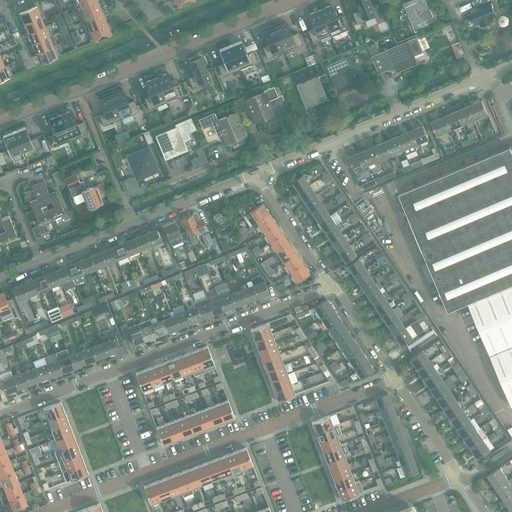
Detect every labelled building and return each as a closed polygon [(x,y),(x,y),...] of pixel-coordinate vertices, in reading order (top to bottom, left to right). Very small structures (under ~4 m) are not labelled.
[(77,0),(74,2),(78,12),(82,10),(99,3),(97,0),(77,0)] [(354,0),(358,10),(352,13),(357,24),(365,21),(367,27),(376,23),(374,17),(375,17),(368,0),(354,0)] [(411,26),(432,18),(424,0),(411,0),(402,4),(411,26)] [(481,25),(482,25),(486,25),(488,23),(491,21),(492,21),(491,17),(496,15),(493,8),(498,6),(495,0),(481,0),(483,4),(469,10),(475,24),(479,22),(481,25)] [(82,10),(78,12),(82,22),(103,13),(99,3),(82,10)] [(19,12),(23,23),(44,14),(40,4),(19,12)] [(331,5),(319,10),(330,35),(330,37),(348,29),(342,16),(336,18),(331,5)] [(313,28),(307,30),(312,42),(330,35),(319,10),(308,15),(313,28)] [(103,13),(82,22),(86,31),(86,32),(107,23),(103,13)] [(23,23),(28,33),(48,24),(45,25),(41,16),(44,14),(23,23)] [(498,19),(497,21),(497,22),(498,23),(498,25),(499,26),(500,26),(501,27),(503,27),(504,27),(505,27),(507,26),(508,25),(508,24),(509,22),(509,21),(509,20),(508,19),(508,18),(507,17),(505,16),(504,16),(503,16),(501,16),(500,16),(499,17),(498,18),(498,19)] [(282,21),(273,25),(284,51),(302,44),(297,32),(291,35),(286,22),(283,23),(282,21)] [(107,23),(86,32),(90,42),(111,34),(107,23)] [(28,33),(32,43),(53,34),(48,24),(28,33)] [(452,30),(450,24),(441,28),(443,34),(452,30)] [(268,44),(262,47),(267,58),(284,51),(273,25),(265,28),(266,30),(263,31),(268,44)] [(32,43),(36,53),(57,44),(56,44),(53,45),(49,36),(53,34),(32,43)] [(413,56),(422,52),(419,45),(418,45),(414,38),(379,53),(375,43),(367,46),(371,56),(377,72),(386,69),(386,67),(390,70),(394,68),(396,72),(417,64),(413,56)] [(241,40),(230,45),(240,69),(257,62),(253,51),(247,53),(241,40)] [(453,44),(458,58),(465,55),(460,41),(453,44)] [(57,44),(36,53),(40,63),(61,54),(57,44)] [(224,63),(218,65),(222,77),(240,69),(230,45),(218,50),(224,63)] [(0,55),(0,67),(8,64),(4,65),(0,56),(0,55)] [(194,75),(188,77),(193,89),(200,86),(198,82),(210,78),(204,64),(206,64),(203,57),(202,58),(201,57),(199,57),(199,56),(190,59),(191,61),(189,62),(194,75)] [(350,67),(356,64),(353,56),(326,67),(336,89),(356,81),(350,67)] [(8,64),(0,67),(0,79),(12,75),(8,64)] [(157,77),(156,78),(166,102),(184,95),(179,83),(173,86),(167,73),(162,75),(161,74),(156,76),(157,77)] [(306,108),(327,99),(318,76),(297,85),(306,108)] [(150,95),(144,98),(149,110),(166,102),(156,78),(144,82),(150,95)] [(269,100),(278,96),(273,84),(262,89),(264,92),(244,100),(243,97),(235,101),(240,113),(247,110),(253,123),(274,114),(269,100)] [(119,89),(110,92),(121,119),(138,112),(134,100),(128,102),(122,89),(119,91),(119,89)] [(104,112),(98,114),(103,126),(121,119),(110,92),(101,96),(102,98),(99,99),(104,112)] [(223,93),(214,97),(216,102),(225,99),(223,93)] [(482,100),(468,106),(474,120),(488,114),(482,100)] [(189,104),(186,112),(187,115),(195,111),(192,103),(189,104)] [(468,106),(456,111),(462,125),(474,120),(468,106)] [(71,110),(60,115),(70,140),(88,133),(83,121),(77,124),(71,110)] [(456,111),(445,116),(450,130),(462,125),(456,111)] [(218,137),(221,135),(225,144),(246,135),(237,112),(218,120),(214,112),(198,119),(202,129),(212,124),(218,137)] [(54,133),(48,136),(52,147),(70,140),(60,115),(48,120),(54,133)] [(437,135),(450,130),(445,116),(431,122),(437,135)] [(191,118),(182,122),(175,125),(176,128),(156,136),(165,159),(186,150),(182,141),(189,138),(187,133),(195,129),(191,118)] [(423,125),(409,131),(414,145),(429,139),(423,125)] [(25,126),(13,131),(21,150),(32,146),(33,149),(40,146),(35,134),(29,136),(25,126)] [(485,132),(487,137),(494,134),(492,129),(485,132)] [(13,131),(2,136),(5,145),(0,148),(5,161),(12,158),(11,155),(21,150),(13,131)] [(125,131),(114,135),(117,142),(128,138),(125,131)] [(409,131),(397,136),(403,150),(414,145),(409,131)] [(149,132),(144,134),(148,144),(153,142),(149,132)] [(397,136),(386,141),(392,155),(403,150),(397,136)] [(386,141),(374,146),(380,160),(392,155),(386,141)] [(511,145),(399,193),(428,262),(436,281),(449,310),(469,302),(511,405),(511,145)] [(374,146),(363,151),(368,165),(380,160),(374,146)] [(454,146),(446,149),(448,154),(456,150),(454,146)] [(127,157),(120,160),(124,169),(127,168),(130,177),(135,175),(135,177),(136,177),(139,178),(139,179),(158,171),(148,147),(127,156),(127,157)] [(371,170),(368,165),(363,151),(349,157),(357,175),(371,170)] [(438,152),(421,159),(423,164),(440,157),(438,152)] [(204,154),(190,159),(193,167),(207,161),(204,154)] [(52,155),(46,158),(48,164),(54,162),(52,155)] [(417,161),(409,164),(411,169),(420,166),(417,161)] [(58,170),(52,173),(57,185),(63,183),(58,170)] [(394,170),(386,174),(388,179),(397,175),(394,170)] [(319,177),(322,180),(329,176),(326,172),(319,177)] [(64,178),(68,188),(72,197),(81,193),(87,209),(102,203),(100,197),(103,196),(101,192),(104,191),(101,183),(86,189),(83,182),(79,183),(76,174),(64,178)] [(386,174),(374,179),(377,184),(388,179),(386,174)] [(291,182),(298,193),(308,185),(301,175),(291,182)] [(324,184),(331,179),(329,176),(322,180),(324,184)] [(363,190),(377,184),(374,179),(361,185),(363,190)] [(43,181),(37,184),(52,219),(64,214),(55,191),(48,193),(43,181)] [(304,203),(315,195),(320,192),(313,182),(308,185),(298,193),(304,203)] [(38,225),(52,219),(37,184),(31,186),(36,199),(29,202),(38,225)] [(333,197),(336,200),(342,196),(340,192),(333,197)] [(304,203),(311,213),(322,205),(315,195),(304,203)] [(345,200),(342,196),(336,200),(338,204),(345,200)] [(251,201),(238,210),(241,214),(243,217),(245,216),(248,220),(250,219),(254,223),(256,222),(269,213),(262,203),(256,208),(251,201)] [(311,213),(318,222),(329,215),(322,205),(311,213)] [(337,211),(332,213),(337,222),(342,219),(337,211)] [(347,217),(349,221),(356,216),(353,212),(347,217)] [(269,213),(256,222),(259,225),(257,226),(261,233),(263,232),(276,223),(269,213)] [(0,216),(0,234),(4,243),(17,238),(7,214),(0,217),(0,216)] [(192,214),(181,219),(188,235),(192,244),(196,242),(197,242),(198,241),(198,239),(198,238),(198,237),(196,232),(206,227),(203,220),(196,223),(192,214)] [(318,222),(325,233),(335,225),(329,215),(318,222)] [(358,220),(356,216),(349,221),(351,224),(358,220)] [(175,221),(163,226),(171,246),(184,241),(188,252),(193,250),(185,232),(180,234),(175,221)] [(276,223),(263,232),(266,236),(264,237),(268,243),(270,242),(282,233),(276,223)] [(244,225),(237,229),(240,233),(247,228),(244,225)] [(325,233),(331,242),(342,235),(335,225),(325,233)] [(156,229),(145,234),(150,246),(161,241),(161,240),(157,231),(156,229)] [(205,245),(211,243),(207,232),(201,235),(205,245)] [(360,237),(362,241),(369,236),(367,232),(360,237)] [(282,233),(270,242),(272,245),(270,247),(275,253),(289,243),(282,233)] [(145,234),(134,238),(139,250),(150,246),(145,234)] [(41,235),(36,238),(38,243),(38,244),(44,241),(41,235)] [(331,242),(338,252),(349,245),(342,235),(331,242)] [(372,240),(369,236),(362,241),(365,244),(372,240)] [(134,238),(123,243),(128,255),(139,250),(134,238)] [(213,243),(212,243),(216,254),(221,252),(216,242),(213,243)] [(123,243),(112,247),(117,259),(119,265),(130,261),(127,255),(128,255),(123,243)] [(289,243),(275,253),(281,263),(283,262),(296,253),(289,243)] [(251,249),(251,250),(253,253),(260,248),(258,245),(251,249)] [(356,255),(349,245),(338,252),(345,262),(356,255)] [(7,251),(10,256),(10,257),(20,252),(20,251),(18,246),(7,251)] [(112,247),(101,252),(106,264),(117,259),(112,247)] [(260,248),(253,253),(255,257),(256,256),(262,252),(260,248)] [(101,252),(89,256),(94,269),(106,264),(101,252)] [(373,257),(376,261),(382,256),(380,252),(373,257)] [(296,253),(283,262),(286,265),(284,266),(288,273),(290,272),(303,263),(296,253)] [(89,256),(78,261),(83,273),(94,269),(89,256)] [(385,260),(382,256),(376,261),(378,264),(385,260)] [(346,265),(353,276),(364,268),(357,258),(346,265)] [(265,260),(260,263),(266,273),(272,269),(265,260)] [(78,261),(67,266),(75,284),(86,280),(83,273),(78,261)] [(428,262),(420,266),(429,284),(436,281),(428,262)] [(201,264),(194,267),(196,271),(198,276),(209,272),(205,263),(201,264)] [(303,263),(290,272),(292,275),(291,277),(295,283),(309,273),(303,263)] [(67,266),(56,270),(61,282),(64,290),(75,285),(75,284),(67,266)] [(163,267),(160,269),(163,276),(174,271),(172,268),(165,271),(163,267)] [(272,269),(266,273),(269,276),(276,272),(273,268),(272,269)] [(353,276),(360,286),(371,278),(364,268),(353,276)] [(56,270),(45,275),(50,287),(61,282),(56,270)] [(45,275),(34,279),(39,291),(50,287),(45,275)] [(261,275),(250,279),(253,285),(257,297),(269,293),(264,281),(261,275)] [(398,280),(396,276),(389,280),(392,284),(398,280)] [(134,278),(126,281),(128,286),(129,290),(137,287),(134,280),(134,278)] [(360,286),(367,296),(378,288),(371,278),(360,286)] [(34,279),(22,284),(27,296),(39,291),(34,279)] [(22,284),(11,289),(16,301),(27,296),(22,284)] [(253,285),(241,289),(246,302),(257,297),(253,285)] [(228,288),(217,292),(219,298),(224,310),(235,306),(230,294),(228,288)] [(367,296),(373,306),(384,298),(378,288),(367,296)] [(241,289),(230,294),(235,306),(246,302),(241,289)] [(3,292),(0,293),(0,315),(2,321),(12,316),(13,319),(19,317),(11,299),(6,300),(3,292)] [(400,297),(402,300),(409,296),(407,292),(400,297)] [(205,296),(194,300),(196,306),(201,319),(212,314),(208,302),(205,296)] [(412,300),(409,296),(402,300),(405,304),(412,300)] [(219,298),(208,302),(212,314),(224,310),(219,298)] [(373,306),(380,316),(391,308),(384,298),(373,306)] [(117,299),(110,302),(114,311),(120,309),(117,299)] [(326,299),(314,307),(316,311),(315,312),(319,319),(321,318),(333,309),(326,299)] [(107,303),(90,310),(92,314),(98,311),(100,315),(110,310),(107,303)] [(182,304),(172,308),(173,311),(174,315),(179,327),(190,323),(185,311),(182,304)] [(394,307),(400,316),(404,313),(399,304),(394,307)] [(196,306),(185,311),(190,323),(201,319),(196,306)] [(380,316),(387,326),(398,318),(391,308),(380,316)] [(333,309),(321,318),(323,321),(321,322),(325,328),(327,327),(340,319),(333,309)] [(170,316),(163,319),(167,332),(179,327),(174,315),(173,315),(170,316)] [(425,320),(422,316),(416,320),(418,324),(425,320)] [(387,326),(394,335),(404,328),(398,318),(387,326)] [(149,319),(138,323),(145,340),(156,336),(151,324),(149,319)] [(163,319),(151,324),(156,336),(167,332),(163,319)] [(340,319),(327,327),(329,331),(328,332),(332,338),(334,337),(346,328),(340,319)] [(268,322),(250,329),(254,340),(272,333),(268,322)] [(27,327),(27,328),(28,331),(40,327),(38,323),(27,327)] [(126,324),(120,326),(125,340),(131,338),(133,344),(145,340),(138,323),(127,327),(126,324)] [(57,324),(46,328),(47,332),(48,334),(59,329),(57,324)] [(404,328),(394,335),(400,345),(416,334),(410,324),(404,328)] [(346,328),(334,337),(336,341),(335,342),(339,348),(340,347),(353,339),(346,328)] [(432,329),(407,346),(411,351),(421,344),(425,342),(436,334),(432,329)] [(117,330),(100,336),(103,342),(107,354),(119,350),(117,347),(123,345),(117,330)] [(315,330),(308,335),(311,339),(317,334),(315,330)] [(272,333),(254,340),(258,350),(274,343),(275,343),(272,333)] [(23,340),(17,342),(17,343),(19,346),(21,345),(23,349),(27,348),(26,343),(24,339),(23,340)] [(353,339),(340,347),(343,351),(341,352),(345,358),(347,357),(360,349),(353,339)] [(322,341),(315,345),(317,349),(324,344),(322,341)] [(103,342),(91,346),(96,359),(107,354),(103,342)] [(274,343),(258,350),(262,360),(279,353),(275,343),(274,343)] [(91,346),(80,351),(85,363),(96,359),(91,346)] [(207,346),(196,350),(204,372),(216,368),(207,346)] [(66,348),(55,352),(62,372),(73,367),(69,355),(66,348)] [(360,349),(347,357),(349,361),(348,362),(352,368),(354,367),(367,359),(360,349)] [(449,353),(446,349),(441,352),(444,357),(449,353)] [(196,350),(186,354),(194,376),(204,372),(196,350)] [(422,350),(409,359),(416,369),(429,360),(422,350)] [(80,351),(69,355),(73,367),(85,363),(80,351)] [(55,352),(44,357),(51,376),(62,372),(55,352)] [(279,353),(262,360),(265,370),(282,364),(283,363),(279,353)] [(186,354),(176,357),(182,375),(192,372),(194,376),(186,354)] [(44,357),(32,361),(35,368),(40,380),(51,376),(44,357)] [(176,357),(166,361),(172,379),(182,375),(176,357)] [(367,359),(354,367),(356,371),(355,372),(359,379),(361,378),(373,369),(367,359)] [(429,360),(416,369),(423,379),(436,370),(439,368),(436,363),(433,366),(429,360)] [(166,361),(155,365),(162,383),(172,379),(166,361)] [(282,364),(265,370),(269,380),(287,373),(283,363),(282,364)] [(452,368),(455,372),(460,369),(457,364),(452,368)] [(155,365),(145,369),(152,387),(153,387),(154,391),(164,388),(162,383),(155,365)] [(35,368),(24,372),(28,385),(40,380),(35,368)] [(145,369),(135,373),(142,391),(152,387),(145,369)] [(436,370),(423,379),(430,389),(442,380),(436,370)] [(287,373),(269,380),(273,390),(291,383),(297,381),(294,371),(287,374),(287,373)] [(24,372),(12,377),(17,389),(28,385),(24,372)] [(12,377),(1,381),(6,393),(17,389),(12,377)] [(442,380),(430,389),(436,399),(449,390),(449,389),(454,386),(448,378),(443,381),(442,380)] [(291,383),(273,390),(277,400),(277,401),(279,400),(295,394),(291,383)] [(449,390),(436,399),(443,409),(456,400),(449,390)] [(387,393),(375,398),(379,409),(392,404),(387,393)] [(480,398),(474,403),(477,407),(478,407),(481,412),(487,408),(484,404),(482,400),(480,398)] [(228,400),(216,404),(223,422),(234,418),(228,400)] [(456,400),(443,409),(450,419),(463,410),(456,400)] [(43,409),(37,411),(41,420),(47,418),(47,419),(64,412),(61,401),(43,408),(43,409)] [(216,404),(206,408),(213,426),(223,422),(216,404)] [(392,404),(379,409),(384,420),(396,415),(392,404)] [(206,408),(196,412),(203,429),(213,426),(206,408)] [(487,408),(481,412),(484,416),(490,413),(487,408)] [(463,410),(450,419),(457,429),(469,420),(463,410)] [(64,412),(47,419),(51,429),(68,422),(64,412)] [(196,412),(186,416),(193,433),(203,429),(196,412)] [(322,418),(311,422),(315,432),(337,424),(339,423),(335,413),(329,415),(322,418)] [(396,415),(384,420),(388,431),(400,427),(396,415)] [(186,416),(176,419),(183,437),(193,433),(186,416)] [(469,420),(457,429),(463,439),(476,430),(479,428),(473,418),(469,420)] [(176,419),(166,423),(173,441),(183,437),(176,419)] [(68,422),(51,429),(55,439),(72,432),(68,422)] [(11,423),(4,425),(9,436),(15,433),(11,423)] [(166,423),(156,427),(162,445),(173,441),(166,423)] [(337,424),(315,432),(319,442),(336,435),(341,433),(337,424)] [(400,427),(388,431),(392,443),(405,438),(400,427)] [(476,430),(463,439),(470,449),(483,440),(476,430)] [(55,439),(50,441),(54,451),(76,442),(72,432),(55,439)] [(336,435),(319,442),(322,451),(340,444),(336,435)] [(361,443),(357,445),(358,449),(363,447),(367,445),(365,439),(364,436),(359,438),(360,441),(361,441),(361,443)] [(483,440),(470,449),(477,459),(489,450),(493,447),(487,437),(483,440)] [(405,438),(392,443),(397,454),(409,449),(405,438)] [(76,442),(54,451),(58,461),(80,452),(76,442)] [(340,444),(322,451),(326,461),(344,454),(348,452),(345,443),(340,445),(340,444)] [(246,447),(235,451),(242,469),(252,465),(246,447)] [(399,460),(395,461),(397,466),(401,465),(413,460),(409,449),(397,454),(399,460)] [(5,450),(0,451),(0,464),(10,461),(5,450)] [(235,451),(224,455),(231,473),(233,478),(244,474),(242,469),(235,451)] [(80,452),(58,461),(61,471),(84,462),(80,452)] [(344,454),(326,461),(330,470),(347,463),(344,454)] [(224,455),(214,459),(221,477),(231,473),(224,455)] [(214,459),(204,463),(211,481),(221,477),(214,459)] [(413,460),(401,465),(405,476),(418,472),(418,471),(413,460)] [(10,461),(0,464),(0,477),(14,472),(10,461)] [(84,462),(61,471),(66,482),(88,473),(84,462)] [(204,463),(194,467),(201,485),(211,481),(204,463)] [(347,463),(330,470),(333,480),(351,473),(347,463)] [(194,467),(184,471),(191,488),(201,485),(194,467)] [(500,467),(488,475),(496,488),(508,480),(500,467)] [(184,471),(174,475),(181,492),(182,497),(193,493),(191,488),(184,471)] [(14,472),(0,477),(0,478),(4,488),(18,483),(14,472)] [(351,473),(333,480),(337,489),(355,483),(351,473)] [(174,475),(164,478),(171,496),(181,492),(174,475)] [(511,477),(508,480),(496,488),(503,498),(511,492),(511,477)] [(164,478),(154,482),(160,500),(171,496),(164,478)] [(355,483),(337,489),(341,500),(363,491),(359,481),(355,483)] [(152,483),(143,486),(150,504),(152,503),(160,500),(154,482),(152,483)] [(18,483),(4,488),(8,499),(23,494),(18,483)] [(511,492),(503,498),(510,509),(511,507),(511,492)] [(23,494),(8,499),(13,510),(27,504),(23,494)] [(102,511),(99,503),(82,510),(82,511),(102,511)]
